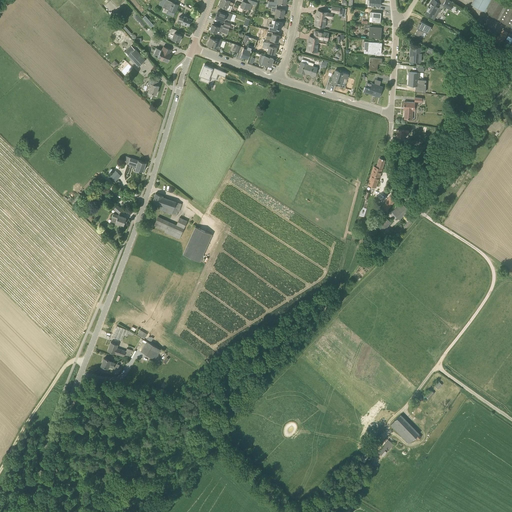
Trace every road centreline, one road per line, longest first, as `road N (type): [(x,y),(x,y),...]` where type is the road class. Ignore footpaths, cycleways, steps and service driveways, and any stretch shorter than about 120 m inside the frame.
road 1 (tertiary): [(51,511),(61,431),(192,47)]
road 2 (track): [(208,433),(218,432),(313,337),(421,213),(490,262)]
road 3 (track): [(490,262),(490,291),(436,366)]
